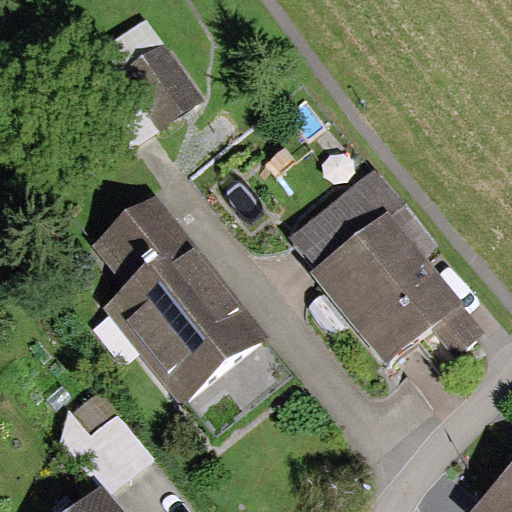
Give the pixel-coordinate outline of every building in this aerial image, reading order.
[(121,70),(161,127),(203,97),(164,41),(121,70)] [(310,272),(386,365),(430,329),(455,360),(484,336),(419,256),(434,244),(374,171),(292,237),(317,267),(310,272)] [(106,312),(182,410),(268,344),(152,195),(89,243),(129,294),(106,312)] [(62,440),(109,489),(153,457),(97,391),(71,411),(62,440)] [(511,511),(511,466),(469,511),(470,511),(511,511)] [(125,511),(102,484),(68,511),(125,511)]
